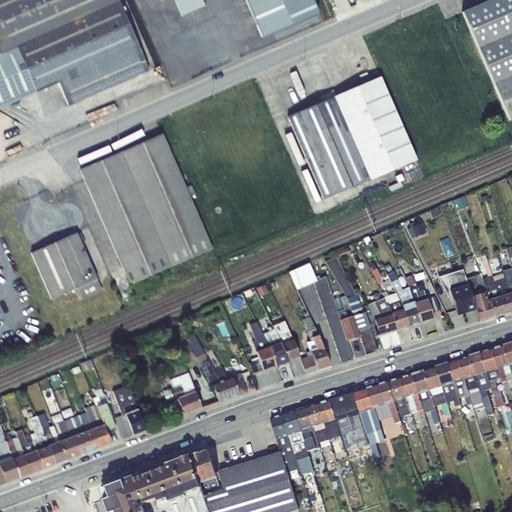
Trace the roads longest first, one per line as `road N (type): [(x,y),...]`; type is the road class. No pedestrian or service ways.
road 1 (secondary): [(0,501),(511,327)]
road 2 (unclassified): [(0,181),(414,0)]
